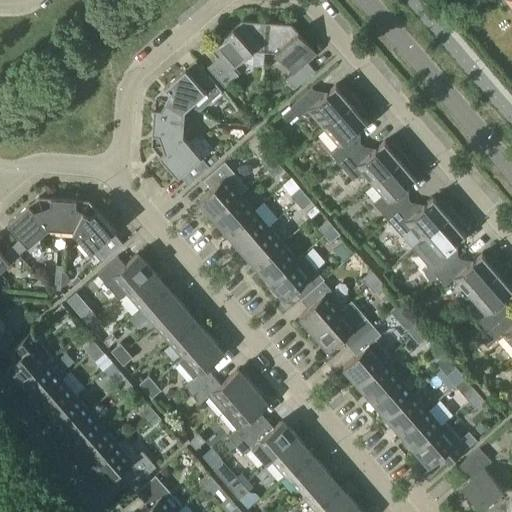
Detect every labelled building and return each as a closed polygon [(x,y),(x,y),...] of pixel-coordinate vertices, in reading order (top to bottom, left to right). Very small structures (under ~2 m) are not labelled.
[(264,52),(266,22),(242,20),(212,46),(220,56),(207,67),(225,88),(238,76),(232,69),(252,52),(264,52)] [(266,22),(264,52),(276,53),(293,73),(286,79),(295,89),(315,71),(307,62),(316,53),(290,24),(266,22)] [(198,84),(185,69),(164,88),(166,90),(163,94),(159,98),(184,111),(191,105),(199,111),(221,92),(215,84),(208,76),(198,84)] [(307,110),(323,128),(356,99),(353,96),(350,93),(347,91),(343,89),(339,87),(336,85),(320,98),(312,88),(290,107),(289,106),(282,113),(291,124),(307,110)] [(183,136),(184,111),(159,98),(158,103),(157,108),(154,108),(152,134),(155,134),(156,139),(156,145),(183,136)] [(331,154),(339,164),(361,145),(353,135),(368,122),(367,118),(365,114),(364,110),(361,106),(359,103),(356,99),(323,128),(339,147),(331,154)] [(244,118),(253,128),(262,120),(253,110),(244,118)] [(188,185),(209,166),(183,136),(156,145),(159,149),(161,154),(159,156),(178,177),(180,175),(188,185)] [(365,177),(372,185),(381,177),(405,156),(402,152),(399,149),(395,147),(392,145),(388,143),(384,141),(369,154),(361,145),(339,164),(354,181),(362,173),(365,177)] [(268,170),(277,162),(271,155),(262,163),(268,170)] [(373,203),(388,220),(410,201),(402,191),(417,178),(415,173),(414,169),(412,165),(410,162),(408,159),(405,156),(381,177),(372,185),(382,196),(373,203)] [(205,208),(213,217),(240,194),(248,187),(225,161),(204,180),(212,189),(201,198),(208,206),(205,208)] [(277,162),(268,170),(274,177),(283,169),(277,162)] [(296,202),(306,194),(299,187),(290,195),(296,202)] [(224,224),(230,231),(254,210),(240,194),(213,217),(221,227),(224,224)] [(306,194),(296,202),(302,210),(312,201),(306,194)] [(74,230),(86,205),(81,204),(76,202),(76,199),(51,197),(50,200),(45,201),(40,201),(49,228),(74,230)] [(411,230),(421,241),(454,212),(451,209),(448,206),(444,203),(441,201),(437,199),(433,197),(418,210),(410,201),(388,220),(402,237),(411,230)] [(18,254),(49,228),(40,201),(35,204),(31,207),(29,205),(7,223),(21,238),(11,246),(18,254)] [(74,230),(83,240),(102,262),(123,243),(113,233),(115,231),(97,210),(95,211),(90,208),(86,205),(74,230)] [(320,211),(315,206),(306,213),(311,219),(320,211)] [(254,210),(230,231),(236,238),(233,240),(242,250),(268,227),(254,210)] [(431,282),(436,276),(459,257),(450,248),(465,235),(464,230),(463,226),(461,222),(459,219),(457,215),(454,212),(421,241),(437,259),(424,270),(425,273),(427,276),(431,282)] [(324,235),(334,227),(328,220),(318,228),(324,235)] [(258,264),(282,243),(268,227),(242,250),(250,259),(252,257),(258,264)] [(334,227),(324,235),(331,242),(340,234),(334,227)] [(262,273),(270,283),(296,259),(282,243),(258,264),(264,271),(262,273)] [(0,270),(18,254),(11,246),(2,254),(0,252),(0,270)] [(454,279),(469,297),(503,268),(500,265),(497,262),(493,259),(490,257),(486,255),(482,253),(467,267),(459,257),(436,276),(445,286),(454,279)] [(298,297),(301,300),(309,293),(318,285),(311,276),(318,271),(303,254),(296,259),(270,283),(278,292),(281,290),(287,297),(294,292),(298,297)] [(118,256),(97,274),(119,299),(126,293),(153,270),(145,260),(142,263),(135,255),(125,264),(118,256)] [(477,323),(485,332),(507,313),(499,304),(511,292),(511,283),(510,279),(508,275),(505,271),(503,268),(469,297),(485,315),(477,323)] [(140,309),(164,288),(158,282),(161,279),(153,270),(126,293),(140,309)] [(61,271),(60,287),(66,285),(69,280),(67,274),(61,271)] [(368,286),(378,278),(372,271),(362,279),(368,286)] [(378,278),(368,286),(375,293),(384,285),(378,278)] [(306,324),(314,333),(341,310),(345,306),(323,281),(318,285),(309,293),(301,300),(308,308),(302,314),(308,321),(306,324)] [(164,288),(140,309),(154,326),(181,303),(173,293),(170,295),(164,288)] [(374,326),(352,301),(345,306),(341,310),(314,333),(322,343),(325,340),(331,348),(342,339),(349,347),(374,326)] [(168,342),(193,321),(187,314),(189,312),(181,303),(154,326),(168,342)] [(59,320),(68,311),(62,304),(53,312),(59,320)] [(88,326),(98,317),(92,310),(82,318),(88,326)] [(502,335),(511,345),(511,318),(507,313),(485,332),(479,338),(488,347),(502,335)] [(98,317),(88,326),(95,333),(104,325),(98,317)] [(0,349),(14,338),(0,321),(0,349)] [(199,328),(193,321),(168,342),(182,358),(183,358),(209,335),(201,326),(199,328)] [(412,336),(422,328),(416,321),(406,329),(412,336)] [(350,374),(358,384),(385,361),(384,360),(390,356),(376,339),(381,334),(374,326),(349,347),(356,355),(346,364),(352,372),(350,374)] [(422,328),(412,336),(418,344),(428,335),(422,328)] [(11,376),(20,385),(46,362),(52,357),(30,331),(7,352),(14,360),(7,366),(14,373),(11,376)] [(112,334),(103,342),(107,347),(117,339),(112,334)] [(182,358),(178,362),(192,378),(184,386),(191,395),(213,376),(206,368),(222,355),(215,347),(218,345),(209,335),(183,358),(182,358)] [(89,354),(98,346),(92,339),(82,347),(89,354)] [(117,358),(126,350),(120,343),(111,351),(117,358)] [(98,346),(89,354),(95,361),(104,353),(98,346)] [(126,350),(117,358),(123,365),(132,357),(126,350)] [(441,369),(450,361),(444,354),(434,362),(441,369)] [(375,398),(399,377),(385,361),(358,384),(366,393),(369,391),(375,398)] [(450,361),(441,369),(447,376),(456,368),(450,361)] [(30,392),(37,399),(61,378),(46,362),(20,385),(28,395),(30,392)] [(61,378),(37,399),(42,406),(41,407),(40,408),(48,418),(75,395),(84,387),(69,371),(61,378)] [(117,387),(126,378),(120,371),(111,379),(117,387)] [(222,413),(253,386),(245,376),(243,379),(236,371),(220,384),(213,376),(191,395),(199,404),(208,396),(222,413)] [(145,391),(155,383),(148,376),(139,384),(145,391)] [(399,377),(375,398),(381,405),(378,407),(386,416),(413,393),(399,377)] [(459,390),(463,395),(464,393),(472,386),(464,377),(455,385),(459,390)] [(126,378),(117,387),(123,394),(133,386),(126,378)] [(155,383),(145,391),(151,398),(161,390),(155,383)] [(235,446),(266,419),(259,411),(266,405),(259,398),(262,395),(253,386),(222,413),(236,429),(228,437),(235,446)] [(469,402),(478,394),(472,386),(464,393),(463,395),(469,402)] [(403,430),(427,409),(413,393),(386,416),(394,426),(397,424),(403,430)] [(478,394),(469,402),(475,409),(485,401),(478,394)] [(65,432),(89,411),(75,395),(48,418),(56,427),(59,425),(65,432)] [(145,419),(155,411),(148,404),(139,412),(145,419)] [(427,409),(403,430),(409,437),(406,440),(414,449),(446,422),(445,421),(441,425),(427,409)] [(76,450),(103,427),(89,411),(65,432),(71,439),(68,441),(76,450)] [(155,411),(145,419),(151,426),(161,418),(155,411)] [(266,464),(297,436),(289,427),(286,429),(280,422),(273,427),(266,419),(235,446),(243,455),(252,447),(266,464)] [(446,422),(414,449),(423,459),(425,456),(432,464),(447,451),(454,459),(476,440),(469,431),(460,439),(446,422)] [(481,423),(475,428),(480,434),(486,428),(481,423)] [(103,427),(76,450),(85,460),(87,458),(93,464),(117,443),(103,427)] [(195,449),(205,441),(199,433),(189,441),(195,449)] [(285,476),(309,455),(303,448),(306,446),(297,436),(266,464),(267,464),(271,460),(285,476)] [(121,470),(134,485),(155,467),(142,452),(136,456),(121,439),(117,443),(93,464),(99,471),(96,474),(105,484),(121,470)] [(511,511),(511,488),(502,488),(485,468),(492,462),(479,448),(459,465),(471,479),(461,488),(482,511),(511,511)] [(299,492),(326,469),(317,460),(315,462),(309,455),(285,476),(299,492)] [(313,509),(337,488),(331,481),(334,479),(326,469),(299,492),(313,509)] [(205,488),(214,480),(208,473),(199,481),(205,488)] [(176,511),(183,507),(155,474),(135,492),(148,507),(142,511),(176,511)] [(233,492),(242,484),(236,477),(227,485),(233,492)] [(214,480),(205,488),(219,504),(228,496),(214,480)] [(242,484),(233,492),(239,499),(249,491),(242,484)] [(337,488),(313,509),(316,511),(342,511),(354,502),(346,492),(343,495),(337,488)] [(361,511),(362,511),(354,502),(342,511),(361,511)]
